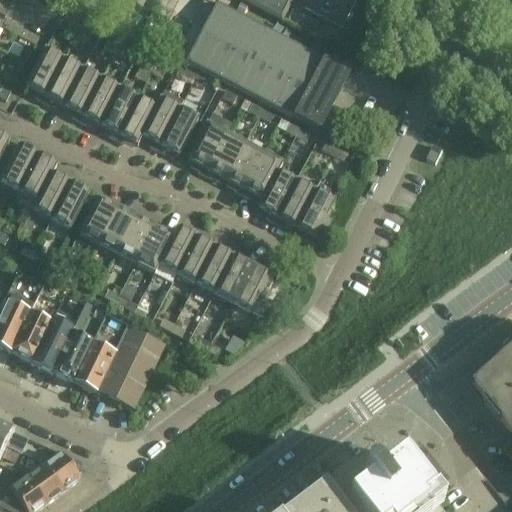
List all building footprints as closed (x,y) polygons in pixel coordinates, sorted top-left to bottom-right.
[(0,0),(0,3),(10,9),(14,0),(0,0)] [(232,0),(281,25),(294,0),(232,0)] [(308,0),(303,11),(341,31),(355,3),(349,0),(308,0)] [(0,17),(4,20),(10,9),(0,3),(0,17)] [(317,134),(347,75),(215,7),(185,65),(317,134)] [(69,24),(65,32),(76,38),(80,30),(69,24)] [(80,30),(76,38),(87,44),(91,36),(80,30)] [(107,44),(102,51),(113,57),(117,49),(107,44)] [(117,49),(113,57),(124,63),(128,55),(117,49)] [(17,63),(25,67),(30,56),(22,52),(17,63)] [(43,55),(24,90),(27,92),(34,95),(33,98),(34,102),(41,106),(62,65),(43,55)] [(25,67),(17,63),(11,74),(19,78),(25,67)] [(144,63),(140,70),(150,76),(154,68),(144,63)] [(62,65),(41,106),(47,109),(52,108),(53,105),(60,109),(62,110),(81,74),(62,65)] [(154,68),(150,76),(161,81),(165,74),(154,68)] [(185,73),(181,80),(191,86),(195,78),(185,73)] [(81,74),(62,110),(64,111),(71,115),(70,117),(71,122),(77,125),(99,84),(81,74)] [(195,78),(191,86),(202,92),(207,84),(195,78)] [(99,84),(77,125),(84,128),(89,127),(90,124),(97,128),(99,129),(118,93),(99,84)] [(3,90),(0,95),(0,101),(5,104),(11,94),(3,90)] [(118,93),(99,129),(101,130),(108,134),(107,136),(108,141),(114,144),(136,103),(118,93)] [(224,94),(220,102),(232,107),(236,99),(224,94)] [(153,112),(138,139),(141,141),(141,140),(143,141),(150,145),(148,147),(150,151),(155,154),(177,113),(182,104),(162,95),(158,103),(153,112)] [(136,103),(114,144),(121,148),(126,146),(127,144),(134,147),(137,149),(138,146),(139,145),(141,141),(138,139),(153,112),(136,103)] [(258,121),(262,113),(251,107),(247,115),(258,121)] [(177,113),(155,154),(163,158),(167,157),(168,154),(175,158),(178,159),(197,124),(177,113)] [(262,113),(258,121),(269,126),(273,118),(262,113)] [(294,140),(299,132),(288,126),(284,134),(294,140)] [(196,146),(187,164),(190,166),(197,169),(196,172),(197,176),(204,180),(225,137),(206,127),(196,146)] [(299,132),(294,140),(305,146),(310,138),(299,132)] [(225,137),(204,180),(210,183),(215,181),(216,179),(223,183),(224,184),(244,147),(225,137)] [(332,160),(336,152),(324,146),(320,154),(332,160)] [(244,147),(224,184),(227,185),(234,189),(233,191),(234,195),(240,199),(262,157),(244,147)] [(17,149),(0,181),(0,186),(17,195),(39,154),(32,151),(28,153),(27,154),(20,151),(17,149)] [(433,149),(426,163),(435,168),(442,154),(433,149)] [(336,152),(332,160),(342,165),(346,157),(336,152)] [(39,154),(17,195),(35,204),(49,177),(51,178),(54,173),(56,169),(52,168),(46,164),(47,162),(45,158),(39,154)] [(262,157),(240,199),(247,202),(252,201),(253,199),(259,202),(261,203),(275,176),(279,168),(280,166),(262,157)] [(258,208),(257,211),(258,212),(265,216),(264,218),(265,222),(273,226),(295,185),(277,176),(282,167),(280,166),(279,168),(275,176),(261,203),(258,208)] [(35,204),(30,213),(49,223),(71,182),(65,179),(60,181),(59,182),(51,178),(49,177),(35,204)] [(71,182),(49,223),(69,234),(88,197),(85,196),(78,192),(79,190),(77,186),(71,182)] [(295,185),(273,226),(278,229),(283,228),(284,225),(291,229),(295,231),(313,195),(305,191),(295,185)] [(313,195),(295,231),(296,232),(303,235),(302,238),(303,242),(309,245),(316,248),(318,243),(328,224),(324,221),(332,205),(331,204),(313,195)] [(97,203),(78,239),(96,248),(117,207),(112,204),(108,206),(107,208),(100,204),(97,203)] [(117,207),(96,248),(114,258),(133,222),(132,221),(125,218),(126,215),(125,211),(117,207)] [(133,222),(114,258),(133,268),(155,226),(149,223),(145,225),(144,227),(137,224),(133,222)] [(155,226),(133,268),(152,277),(170,241),(162,237),(163,234),(162,230),(155,226)] [(170,241),(152,277),(153,278),(158,269),(176,278),(197,237),(190,233),(186,235),(185,237),(178,234),(175,232),(173,235),(170,241)] [(197,237),(176,278),(194,287),(207,262),(213,252),(211,250),(204,247),(205,245),(204,240),(197,237)] [(29,262),(33,255),(22,249),(18,257),(29,262)] [(207,262),(194,287),(213,297),(234,256),(227,253),(223,254),(222,256),(215,253),(213,252),(207,262)] [(33,255),(29,262),(40,268),(44,260),(33,255)] [(234,256),(213,297),(231,307),(237,297),(250,271),(248,270),(241,266),(242,264),(240,260),(234,256)] [(237,297),(231,307),(251,317),(252,316),(261,321),(269,305),(266,303),(279,279),(272,275),(266,273),(262,274),(261,277),(250,271),(237,297)] [(76,287),(80,279),(69,273),(65,281),(76,287)] [(4,303),(7,307),(0,322),(0,351),(10,356),(28,317),(30,318),(43,291),(16,278),(4,303)] [(80,279),(76,287),(88,293),(92,285),(80,279)] [(107,293),(103,301),(112,306),(117,298),(112,296),(107,293)] [(129,305),(119,299),(117,298),(112,306),(125,312),(129,305)] [(78,305),(73,316),(79,319),(84,308),(78,305)] [(73,386),(104,319),(84,308),(79,319),(76,324),(72,334),(52,376),(73,386)] [(136,308),(132,316),(143,322),(147,314),(136,308)] [(35,357),(30,366),(52,376),(72,334),(76,324),(55,314),(51,324),(49,327),(35,357)] [(49,327),(30,318),(28,317),(10,356),(30,366),(49,327)] [(104,319),(73,386),(95,397),(126,332),(126,331),(104,319)] [(169,335),(173,328),(162,322),(158,330),(169,335)] [(173,328),(169,335),(180,341),(184,333),(173,328)] [(133,415),(164,350),(126,332),(95,397),(133,415)] [(206,355),(210,347),(199,341),(195,349),(206,355)] [(210,347),(206,355),(216,360),(220,352),(210,347)] [(511,359),(475,392),(511,437),(511,359)] [(0,454),(10,434),(0,429),(0,454)] [(6,450),(7,450),(18,456),(24,443),(13,438),(13,437),(6,450)] [(6,452),(2,461),(12,466),(16,457),(6,453),(6,452)] [(57,456),(42,467),(62,496),(79,484),(75,479),(80,476),(79,470),(73,467),(69,470),(61,458),(57,456)] [(440,511),(402,460),(379,477),(373,469),(372,469),(368,469),(364,472),(364,475),(362,476),(369,485),(347,502),(353,511),(440,511)] [(37,475),(27,483),(46,508),(62,496),(42,467),(38,470),(37,475)] [(27,483),(25,479),(8,492),(3,495),(0,493),(0,511),(1,511),(40,511),(46,508),(27,483)] [(339,511),(323,490),(293,511),(339,511)]
